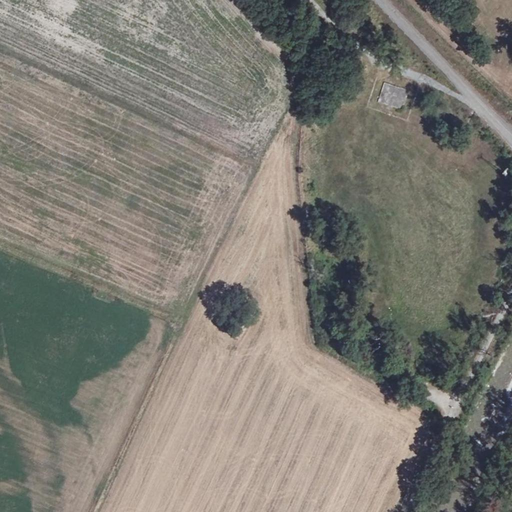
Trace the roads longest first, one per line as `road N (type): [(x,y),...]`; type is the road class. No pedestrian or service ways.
road 1 (track): [(498,120),(451,91),(372,61)]
road 2 (unclassified): [(467,393),(410,511)]
